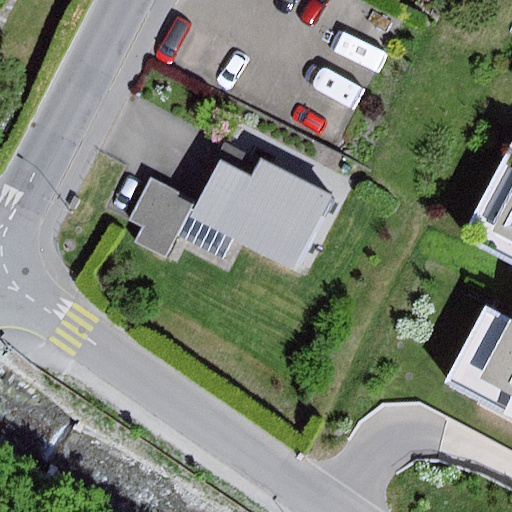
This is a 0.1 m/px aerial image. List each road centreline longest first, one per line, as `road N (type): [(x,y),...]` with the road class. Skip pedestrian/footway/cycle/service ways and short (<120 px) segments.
road 1 (residential): [(333,511),(0,271)]
road 2 (residential): [(0,235),(127,0)]
